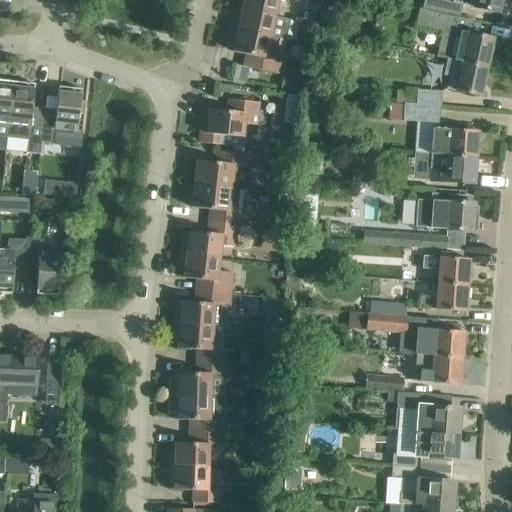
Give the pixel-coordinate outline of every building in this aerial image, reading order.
[(238,0),(236,8),(242,9),(275,17),(278,0),(238,0)] [(444,0),(425,0),(423,10),(459,18),(462,5),(499,13),(501,0),(454,0),(454,2),(444,0)] [(310,3),(306,23),(314,25),(319,5),(313,3),(310,3)] [(236,8),(232,29),(284,41),(288,20),(275,17),(242,9),(236,8)] [(437,57),(448,59),(487,68),(493,38),(471,33),(473,21),(459,18),(423,10),(420,9),(416,28),(443,34),(437,57)] [(318,18),(315,31),(330,35),(333,22),(335,13),(320,10),(318,18)] [(312,38),(314,25),(306,23),(303,36),(312,38)] [(232,29),(228,45),(234,46),(233,52),(246,55),(243,67),(234,65),(233,70),(233,73),(246,76),(247,73),(248,68),(278,74),(285,41),(284,41),(232,29)] [(330,35),(315,31),(314,37),(329,41),(330,35)] [(448,59),(445,76),(450,77),(447,89),(481,96),(487,68),(448,59)] [(0,138),(6,139),(13,82),(0,80),(0,138)] [(13,82),(6,139),(27,141),(26,153),(39,155),(41,143),(44,114),(32,113),(35,84),(13,82)] [(55,115),(44,114),(41,143),(79,147),(81,132),(76,132),(78,114),(83,115),(84,102),(80,101),(81,89),(59,87),(55,115)] [(405,103),(405,104),(441,106),(440,105),(440,92),(417,90),(416,104),(405,103)] [(305,123),(327,124),(328,107),(322,106),(323,100),(304,99),(304,105),(306,105),(305,123)] [(257,116),(259,103),(228,100),(227,112),(208,110),(207,120),(201,119),(198,143),(224,146),(232,147),(244,148),(245,148),(246,137),(243,137),(244,125),(256,126),(257,116)] [(441,106),(405,104),(403,120),(439,123),(441,106)] [(432,127),(430,154),(477,157),(479,131),(432,127)] [(333,143),(348,144),(349,133),(333,132),(333,143)] [(296,165),(312,166),(313,150),(297,149),(296,165)] [(196,161),(194,184),(231,189),(234,166),(246,167),(247,154),(216,151),(215,163),(196,161)] [(474,184),(477,157),(430,154),(429,180),(474,184)] [(377,173),(352,171),(351,183),(377,185),(377,173)] [(210,210),(208,222),(239,225),(241,212),(229,211),(231,189),(194,184),(191,208),(210,210)] [(24,190),(24,197),(34,197),(34,186),(28,186),(24,190)] [(417,200),(415,227),(429,228),(447,229),(465,231),(471,231),(472,219),(476,218),(477,207),(473,206),(473,203),(471,203),(471,197),(460,196),(449,195),(432,194),(431,201),(417,200)] [(0,197),(0,212),(11,213),(12,198),(0,197)] [(291,237),(314,238),(315,221),(298,220),(292,220),(291,237)] [(180,254),(219,259),(221,246),(237,248),(239,225),(208,222),(207,234),(189,232),(188,239),(182,238),(180,254)] [(260,250),(286,253),(287,233),(262,231),(260,250)] [(446,250),(447,237),(363,232),(362,244),(446,250)] [(25,266),(25,272),(37,272),(36,295),(59,296),(59,284),(64,284),(64,271),(60,271),(61,253),(39,252),(40,237),(26,237),(26,240),(25,257),(25,266)] [(14,256),(25,257),(26,240),(9,239),(5,251),(0,250),(0,293),(12,294),(14,256)] [(320,270),(322,242),(296,241),(294,269),(320,270)] [(218,272),(219,259),(180,254),(178,270),(184,271),(183,278),(196,280),(202,280),(201,292),(230,295),(232,282),(232,274),(218,272)] [(439,269),(437,284),(467,286),(469,259),(439,257),(423,256),(422,268),(439,269)] [(25,276),(14,275),(13,293),(24,294),(25,276)] [(467,286),(437,284),(436,298),(420,297),(419,308),(436,309),(435,310),(465,312),(467,286)] [(174,309),(173,325),(223,328),(227,329),(228,316),(229,316),(230,295),(201,292),(200,304),(193,303),(181,302),(180,309),(174,309)] [(262,301),(261,311),(266,312),(264,331),(282,333),(283,306),(283,302),(282,303),(262,301)] [(369,302),(368,314),(404,316),(405,305),(369,302)] [(352,313),(351,328),(365,330),(365,331),(400,333),(405,334),(404,354),(416,355),(462,358),(464,332),(436,330),(436,319),(406,317),(404,316),(368,314),(352,313)] [(173,325),(172,341),(178,342),(177,349),(196,350),(196,362),(225,364),(226,350),(222,350),(223,328),(173,325)] [(414,370),(414,381),(430,382),(430,383),(460,385),(462,358),(416,355),(415,370),(414,370)] [(0,422),(5,423),(7,395),(36,396),(37,386),(38,359),(0,356),(0,422)] [(171,380),(170,396),(224,398),(225,376),(225,364),(196,362),(196,373),(177,373),(177,380),(171,380)] [(59,388),(60,376),(50,376),(50,388),(59,388)] [(365,377),(364,390),(397,392),(402,393),(403,380),(365,377)] [(290,388),(288,412),(301,413),(302,396),(303,388),(290,388)] [(417,431),(457,434),(459,409),(447,408),(448,396),(402,393),(397,392),(396,404),(419,406),(417,431)] [(170,396),(170,413),(176,413),(176,420),(189,420),(188,432),(194,432),(225,433),(225,428),(226,398),(224,398),(170,396)] [(306,426),(285,424),(284,436),(305,438),(306,426)] [(380,463),(380,464),(391,465),(391,466),(419,468),(420,456),(451,458),(455,459),(457,434),(417,431),(415,456),(395,454),(392,454),(392,455),(380,454),(380,463)] [(169,450),(168,467),(208,468),(208,445),(224,446),(225,440),(225,433),(194,432),(188,432),(188,444),(175,443),(175,450),(169,450)] [(40,440),(39,456),(55,456),(56,440),(40,440)] [(458,497),(452,497),(453,482),(418,480),(419,468),(391,466),(390,478),(404,479),(402,504),(451,507),(451,508),(458,508),(458,507),(457,507),(458,497)] [(168,467),(168,483),(174,483),(174,490),(192,491),(192,503),(221,504),(222,491),(207,490),(208,468),(168,467)] [(55,511),(56,496),(56,495),(33,495),(32,511),(55,511)] [(451,511),(451,508),(451,507),(402,504),(391,503),(390,511),(451,511)]
